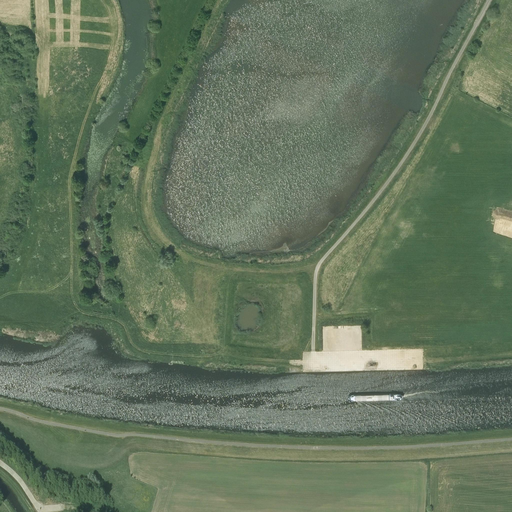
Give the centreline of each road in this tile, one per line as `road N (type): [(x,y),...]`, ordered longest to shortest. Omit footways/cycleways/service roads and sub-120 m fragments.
road 1 (unclassified): [(511,435),(385,447),(226,443),(116,435),(0,408)]
road 2 (track): [(218,0),(158,125),(146,218),(155,238),(186,259),(265,272),(318,264)]
road 3 (track): [(313,351),(318,264),(412,146),(488,0)]
